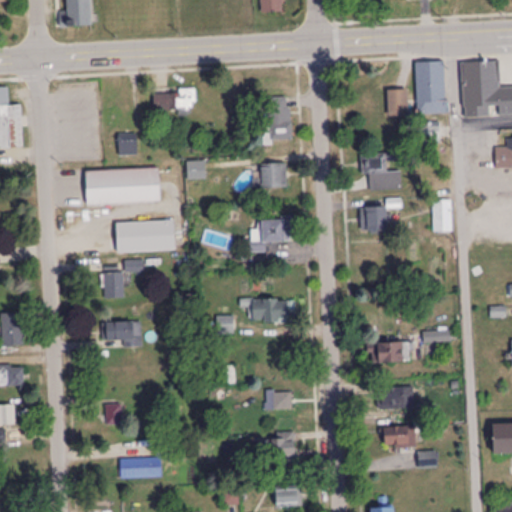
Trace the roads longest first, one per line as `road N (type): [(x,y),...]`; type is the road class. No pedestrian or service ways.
road 1 (primary): [(0,58),(511,36)]
road 2 (residential): [(341,511),(318,47)]
road 3 (residential): [(62,511),(39,57)]
